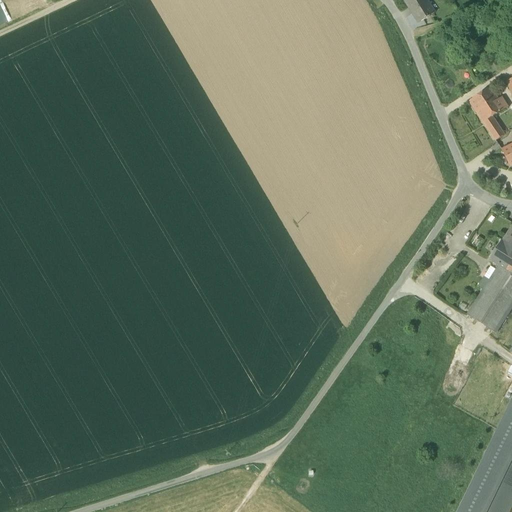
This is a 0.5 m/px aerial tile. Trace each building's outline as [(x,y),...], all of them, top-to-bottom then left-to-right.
[(403,0),(419,24),(435,14),(426,0),(403,0)] [(501,48),(511,37),(511,23),(495,43),(501,48)] [(505,136),(492,118),(508,108),(502,98),(498,100),(490,88),(469,102),(483,123),(496,142),(505,136)] [(511,167),(511,145),(501,151),(510,168),(511,167)] [(511,228),(503,242),(511,247),(511,228)] [(499,266),(507,271),(511,262),(511,247),(503,242),(491,261),(499,266)] [(511,307),(511,274),(507,271),(499,266),(467,315),(496,333),(511,307)] [(506,511),(511,501),(511,405),(460,511),(506,511)]
